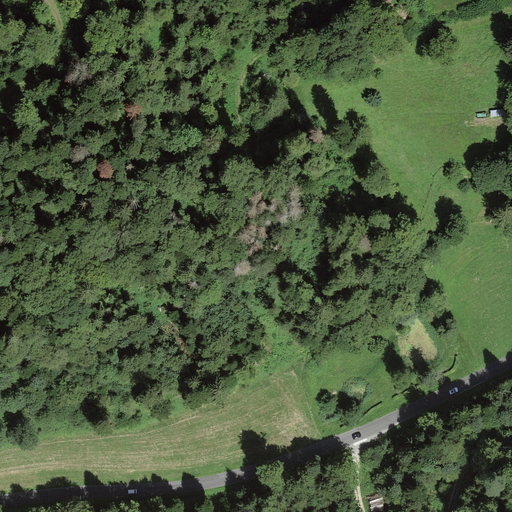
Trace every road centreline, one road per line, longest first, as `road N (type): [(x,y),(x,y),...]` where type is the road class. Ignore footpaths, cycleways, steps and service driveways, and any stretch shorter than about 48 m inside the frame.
road 1 (tertiary): [(0,501),(164,488),(258,470),(354,438),(511,361)]
road 2 (track): [(0,289),(191,228),(246,201),(257,183)]
road 3 (track): [(0,97),(54,54),(61,31),(49,0)]
